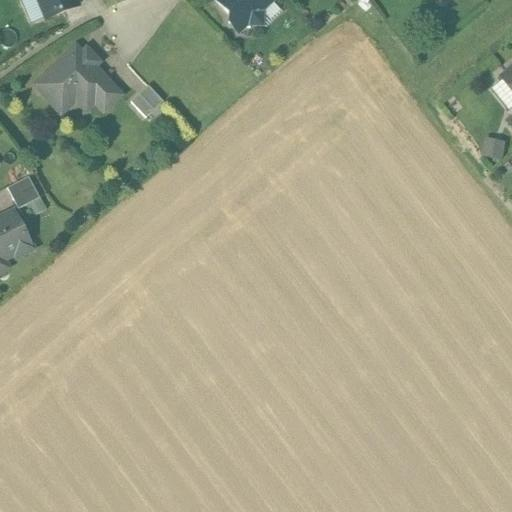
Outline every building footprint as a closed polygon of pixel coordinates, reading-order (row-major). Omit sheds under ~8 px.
[(38,0),(47,21),(78,8),(75,0),(38,0)] [(268,0),(214,0),(229,16),(228,25),(261,26),(261,12),(271,3),(268,0)] [(119,97),(75,50),(35,87),(61,114),(79,97),(89,97),(103,112),(119,97)] [(511,71),(503,79),(511,90),(511,71)] [(147,87),(130,104),(145,119),(163,103),(147,87)] [(503,149),(486,145),(483,157),(501,160),(503,149)] [(28,179),(7,190),(18,211),(39,199),(28,179)] [(13,213),(0,219),(0,262),(14,256),(16,259),(33,250),(25,235),(28,232),(24,225),(19,224),(13,213)]
